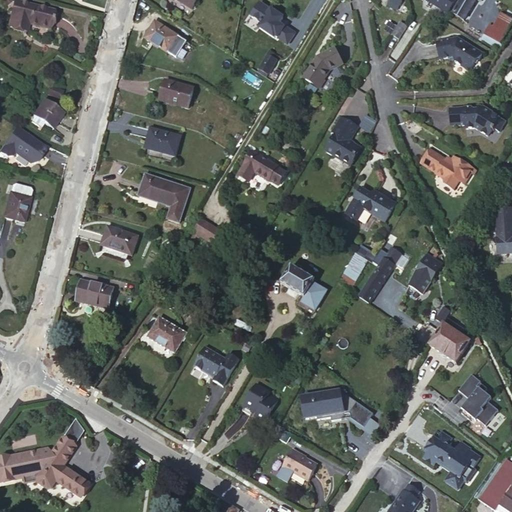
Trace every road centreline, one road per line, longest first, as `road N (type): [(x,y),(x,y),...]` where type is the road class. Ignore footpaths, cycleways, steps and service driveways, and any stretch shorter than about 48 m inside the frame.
road 1 (tertiary): [(26,368),(128,0)]
road 2 (residential): [(262,511),(26,368)]
road 3 (unknown): [(383,99),(477,94),(511,50)]
